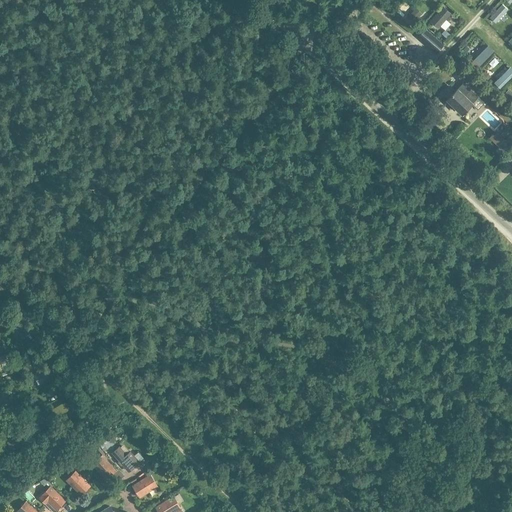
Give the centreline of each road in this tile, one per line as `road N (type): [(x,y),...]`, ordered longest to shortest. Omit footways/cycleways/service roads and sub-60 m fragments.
road 1 (unclassified): [(511,233),(259,0)]
road 2 (unknown): [(128,399),(243,511)]
road 3 (unknown): [(128,399),(0,477)]
